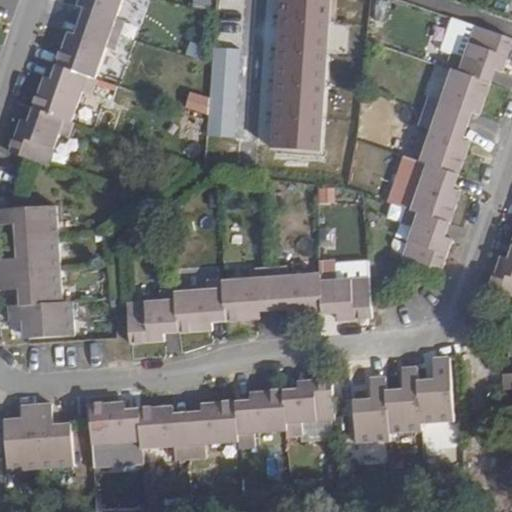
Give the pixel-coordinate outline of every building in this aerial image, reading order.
[(81,0),(80,3),(86,5),(76,33),(70,30),(51,78),(46,76),(29,121),(22,119),(10,150),(44,163),(59,127),(71,132),(74,122),(70,120),(82,88),(92,92),(97,81),(91,78),(104,44),(118,50),(128,21),(115,17),(121,0),(81,0)] [(454,53),(466,24),(462,22),(452,52),(454,53)] [(459,68),(498,81),(503,65),(509,66),(511,54),(511,38),(478,27),(471,53),(460,49),(454,66),(459,68)] [(437,98),(433,107),(473,121),(478,106),(488,109),(498,81),(459,68),(449,94),(439,91),(437,98)] [(433,107),(437,98),(428,95),(417,125),(424,128),(427,121),(433,107)] [(433,107),(427,121),(438,125),(426,158),(464,171),(476,138),(468,135),(473,121),(433,107)] [(464,171),(426,158),(421,173),(428,175),(416,206),(455,220),(467,187),(459,184),(464,171)] [(455,220),(416,206),(413,205),(408,220),(420,224),(409,254),(448,267),(459,237),(451,234),(455,220)] [(55,207),(0,208),(0,223),(18,223),(19,258),(0,259),(0,288),(21,287),(22,305),(8,306),(8,321),(22,320),(23,339),(72,337),(71,302),(59,302),(55,207)] [(511,253),(505,251),(493,283),(511,289),(511,253)] [(349,315),(364,279),(336,280),(336,268),(322,268),(322,273),(288,275),(288,266),(258,268),(258,277),(224,280),(224,275),(211,276),(212,287),(174,289),(174,285),(159,286),(159,297),(127,299),(130,343),(160,340),(159,336),(177,335),(177,330),(214,328),(213,322),(325,314),(325,317),(349,316),(349,315)] [(364,279),(349,315),(375,312),(373,274),(365,275),(364,279)] [(420,376),(423,419),(457,417),(452,355),(435,357),(436,374),(420,376)] [(423,426),(423,419),(420,376),(419,363),(404,364),(405,383),(389,384),(392,429),(423,426)] [(392,438),(392,429),(389,384),(388,371),(371,373),(373,396),(358,397),(361,440),(392,438)] [(323,380),(308,418),(337,415),(335,376),(324,377),(323,380)] [(308,418),(323,380),(291,382),(292,391),(251,393),(251,399),(200,402),(200,412),(173,413),(173,404),(125,407),(125,401),(90,403),(92,442),(129,440),(129,454),(141,453),(141,447),(172,446),(172,456),(206,453),(206,443),(241,441),(241,446),(253,446),(252,432),(294,429),(295,436),(301,435),(308,418)] [(511,417),(511,399),(500,401),(502,419),(511,417)] [(8,468),(75,463),(73,422),(54,423),(54,406),(22,408),(23,418),(6,418),(8,468)]
